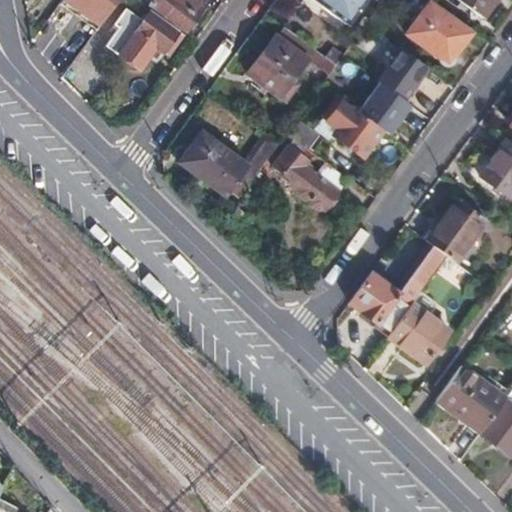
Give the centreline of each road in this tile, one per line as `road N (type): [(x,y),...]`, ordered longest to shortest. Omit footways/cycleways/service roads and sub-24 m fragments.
road 1 (residential): [(511,47),(293,344)]
road 2 (residential): [(293,344),(471,511)]
road 3 (residential): [(119,174),(293,344)]
road 4 (residential): [(253,0),(119,174)]
road 5 (residential): [(13,66),(119,174)]
